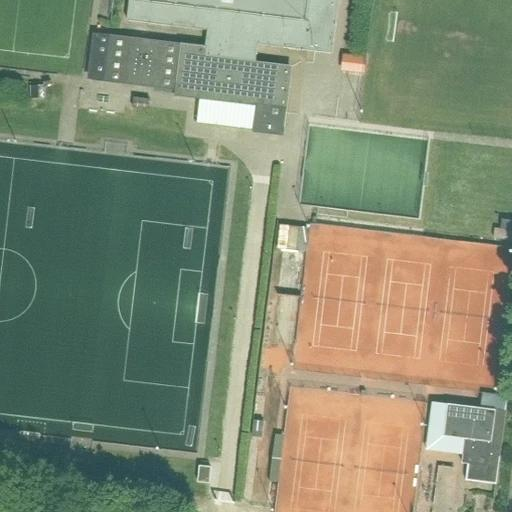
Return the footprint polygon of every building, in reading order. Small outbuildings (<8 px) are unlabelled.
[(128,0),(126,22),(207,32),(205,48),(207,48),(206,59),(253,65),(255,46),(283,49),(332,55),(338,0),(128,0)] [(207,48),(205,48),(93,35),(88,81),(174,91),(174,96),(256,105),(253,134),(282,137),(290,69),(253,65),(206,59),(207,48)] [(344,53),(342,70),(363,72),(365,56),(344,53)] [(45,87),(31,87),(31,99),(45,99),(45,87)] [(150,111),(151,101),(134,99),(133,109),(150,111)] [(511,221),(502,221),(501,229),(511,230),(511,221)] [(506,413),(496,412),(447,405),(443,438),(465,441),(463,456),(462,465),(468,466),(466,482),(496,486),(506,413)] [(253,422),(251,438),(262,439),(264,423),(253,422)] [(208,485),(209,470),(198,469),(197,484),(208,485)]
